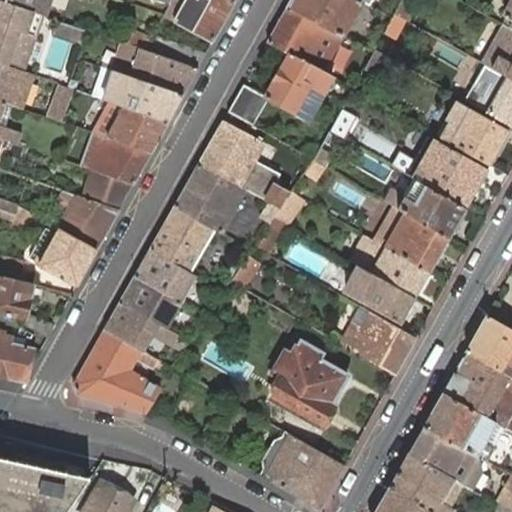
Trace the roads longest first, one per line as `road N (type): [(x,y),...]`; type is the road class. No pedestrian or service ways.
road 1 (residential): [(36,412),(261,0)]
road 2 (residential): [(511,219),(345,511)]
road 3 (residential): [(271,511),(152,446),(36,412)]
